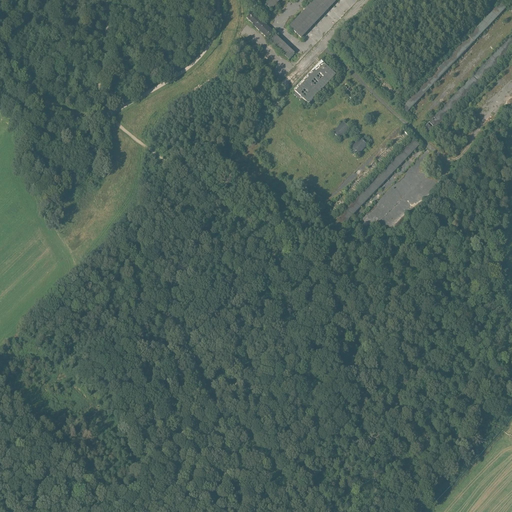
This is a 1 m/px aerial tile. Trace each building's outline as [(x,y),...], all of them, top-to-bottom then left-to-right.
[(282,0),(271,0),(267,5),(273,10),(282,0)] [(340,0),(316,0),(289,29),(302,41),(340,0)] [(507,10),(500,4),(401,109),(408,116),(507,10)] [(274,32),(253,13),(245,21),(267,41),(274,32)] [(295,54),(275,36),(269,43),(289,61),(295,54)] [(511,66),(511,40),(511,39),(423,131),(437,144),(511,66)] [(321,64),(294,92),(307,105),(335,77),(321,64)] [(401,94),(371,66),(364,74),(393,102),(401,94)] [(348,85),(342,91),(353,101),(359,95),(348,85)] [(497,124),(500,127),(503,129),(507,125),(511,120),(509,117),(506,114),(497,124)] [(342,125),(333,134),(340,140),(349,131),(342,125)] [(422,149),(404,132),(324,215),(341,232),(422,149)] [(360,141),(350,151),(357,157),(367,147),(360,141)]
